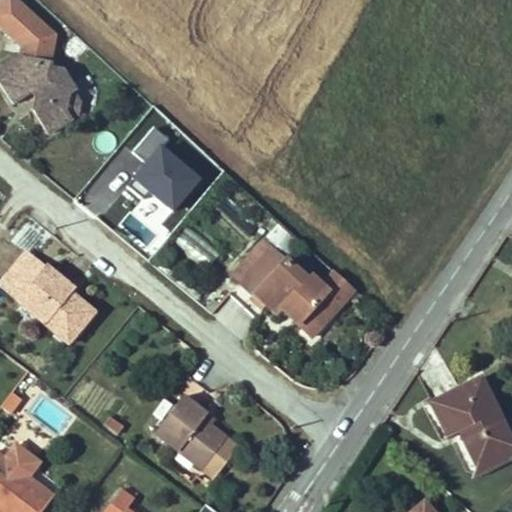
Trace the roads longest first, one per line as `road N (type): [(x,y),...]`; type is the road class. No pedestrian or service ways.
road 1 (unclassified): [(0,169),(347,445)]
road 2 (residential): [(347,445),(491,276),(511,238)]
